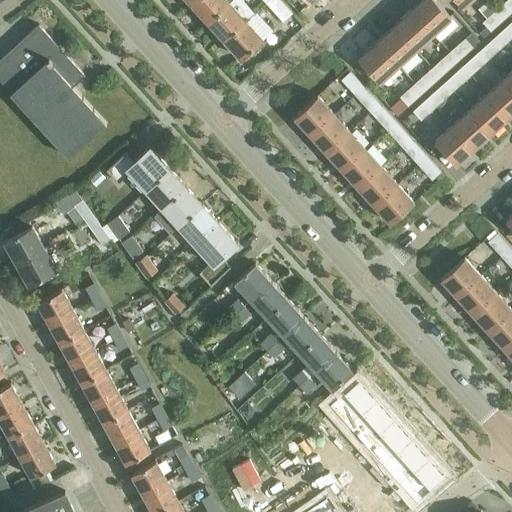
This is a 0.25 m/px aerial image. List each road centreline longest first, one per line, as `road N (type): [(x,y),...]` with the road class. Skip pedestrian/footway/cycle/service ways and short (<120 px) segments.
road 1 (residential): [(115,511),(0,296)]
road 2 (tertiary): [(371,286),(227,123)]
road 3 (tertiary): [(511,443),(371,286)]
road 4 (residential): [(371,286),(511,158)]
road 5 (residential): [(360,0),(227,123)]
road 6 (tertiary): [(227,123),(108,0)]
